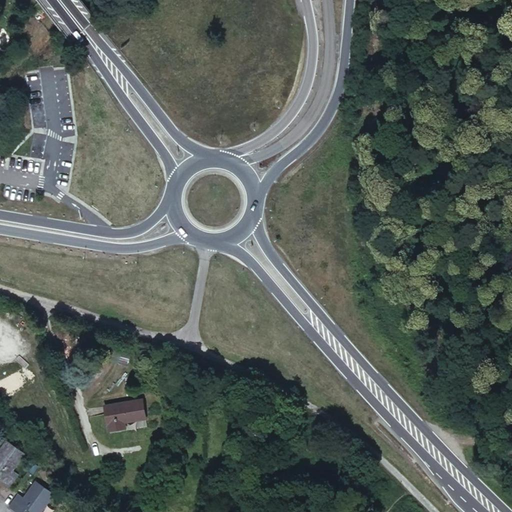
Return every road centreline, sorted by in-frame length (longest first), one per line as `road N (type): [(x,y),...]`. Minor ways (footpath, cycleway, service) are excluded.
road 1 (secondary): [(505,511),(280,268),(252,218)]
road 2 (secondary): [(212,242),(239,250),(404,442),(477,511)]
road 3 (unclassified): [(201,355),(268,381),(315,411),(436,511)]
road 4 (trunk): [(256,201),(276,166),(325,118),(338,89),(349,0)]
road 5 (secondary): [(49,0),(178,178)]
road 6 (secondary): [(210,158),(176,136),(72,0)]
road 7 (trunk): [(303,0),(310,55),(298,97),(272,133),(218,158)]
road 8 (tertiary): [(0,228),(116,247),(193,237)]
road 9 (tertiary): [(172,197),(133,231),(0,214)]
road 10 (unclassified): [(159,339),(0,290)]
